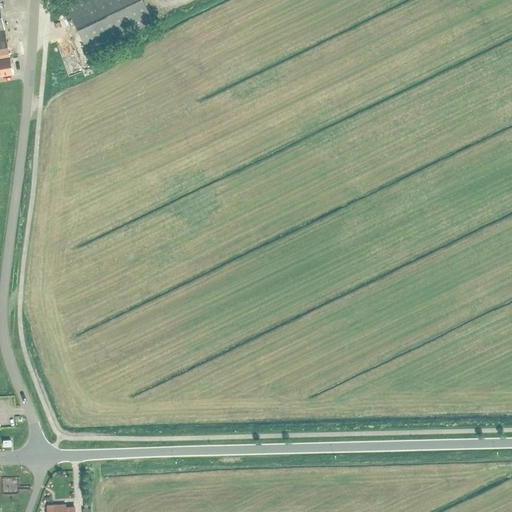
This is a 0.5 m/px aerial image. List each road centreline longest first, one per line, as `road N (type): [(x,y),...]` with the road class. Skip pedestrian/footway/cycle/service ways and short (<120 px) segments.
road 1 (tertiary): [(39,456),(511,442)]
road 2 (tertiary): [(39,456),(4,347),(1,311),(34,0)]
